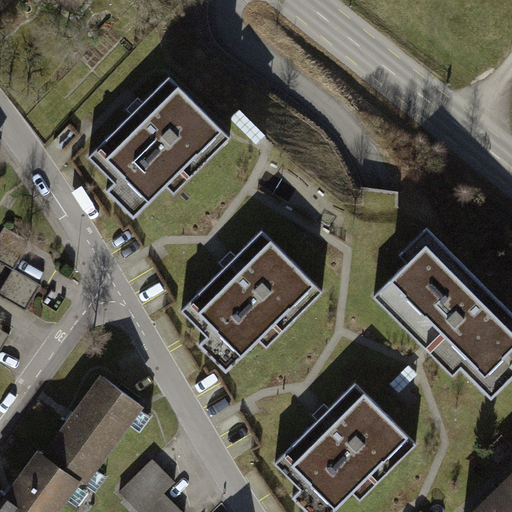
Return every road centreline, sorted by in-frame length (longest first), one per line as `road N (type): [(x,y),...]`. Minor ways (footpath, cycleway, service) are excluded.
road 1 (secondary): [(511,169),(301,0)]
road 2 (residential): [(242,511),(212,474),(109,285)]
road 3 (residential): [(109,285),(0,131)]
road 4 (residential): [(109,285),(0,430)]
